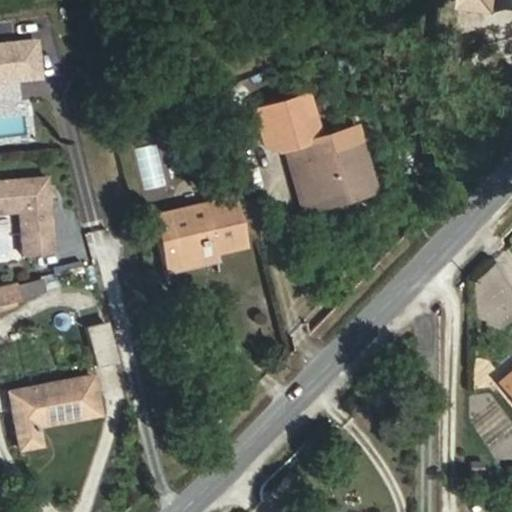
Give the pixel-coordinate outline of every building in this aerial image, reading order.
[(15,41),(19,77),(38,75),(34,39),(15,41)] [(0,43),(0,79),(19,77),(15,41),(0,43)] [(314,86),(323,73),(308,64),(299,76),(314,86)] [(336,110),(334,92),(304,96),(306,113),(336,110)] [(214,118),(210,103),(195,107),(199,123),(214,118)] [(373,190),(359,141),(314,154),(309,138),(282,146),(287,163),(297,160),(311,208),(332,202),(330,196),(350,190),(352,196),(373,190)] [(141,188),(166,184),(159,143),(134,147),(141,188)] [(311,208),(297,160),(287,163),(302,211),(311,208)] [(45,176),(0,179),(0,211),(16,211),(20,254),(52,251),(45,176)] [(332,202),(352,196),(350,190),(330,196),(332,202)] [(244,245),(231,194),(149,213),(161,266),(214,253),(244,245)] [(163,273),(216,260),(214,253),(161,266),(163,273)] [(44,291),(40,277),(13,284),(16,298),(44,291)] [(0,301),(16,298),(13,284),(12,281),(0,284),(0,301)] [(114,361),(104,321),(85,326),(95,366),(114,361)] [(511,398),(511,372),(510,370),(498,381),(511,398)] [(96,412),(89,375),(7,391),(18,447),(40,443),(37,424),(96,412)]
